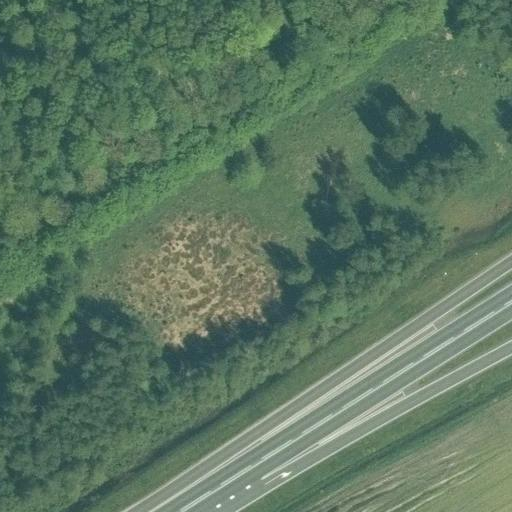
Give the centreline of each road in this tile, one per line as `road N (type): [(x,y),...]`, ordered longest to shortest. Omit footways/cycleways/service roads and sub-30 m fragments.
road 1 (trunk): [(511,260),(330,383),(171,511)]
road 2 (trunk): [(253,465),(511,302)]
road 3 (trunk): [(253,465),(422,396),(511,348)]
